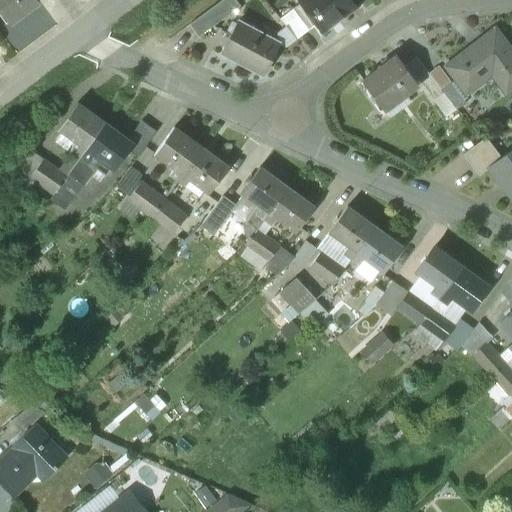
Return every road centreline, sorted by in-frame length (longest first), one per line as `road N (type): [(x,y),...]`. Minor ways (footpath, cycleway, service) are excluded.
road 1 (residential): [(511,237),(273,130)]
road 2 (residential): [(457,0),(387,21),(297,94),(273,130)]
road 3 (residential): [(273,130),(81,39)]
